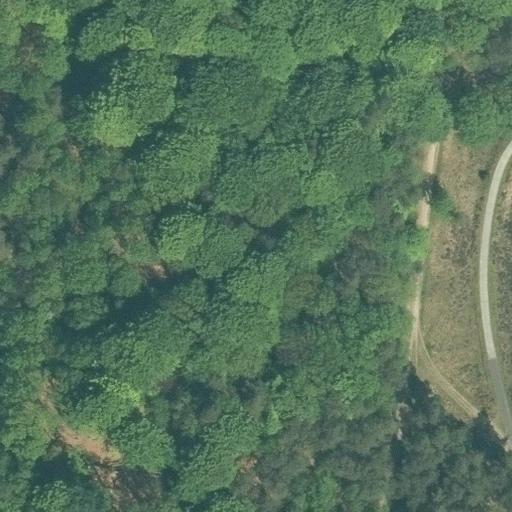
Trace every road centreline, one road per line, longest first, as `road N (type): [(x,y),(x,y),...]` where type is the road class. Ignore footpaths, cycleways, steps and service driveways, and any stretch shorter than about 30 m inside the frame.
road 1 (track): [(0,51),(437,80)]
road 2 (track): [(404,351),(437,80)]
road 3 (track): [(384,511),(404,351)]
road 4 (track): [(404,351),(511,443)]
